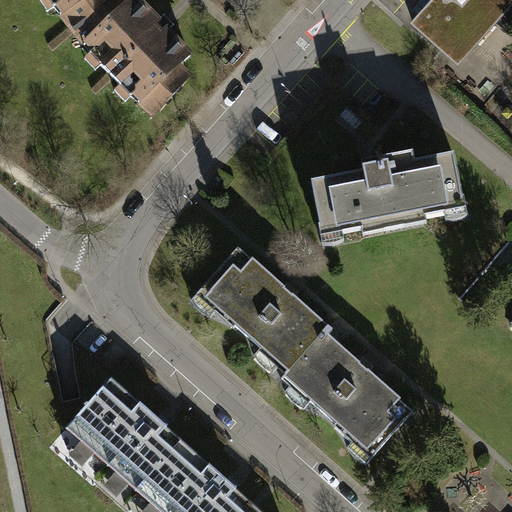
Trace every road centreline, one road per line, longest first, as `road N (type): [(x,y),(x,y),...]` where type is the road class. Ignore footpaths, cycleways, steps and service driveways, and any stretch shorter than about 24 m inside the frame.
road 1 (residential): [(331,0),(132,234),(114,267)]
road 2 (residential): [(344,511),(127,320),(114,267)]
road 3 (residential): [(114,267),(60,252),(0,203)]
